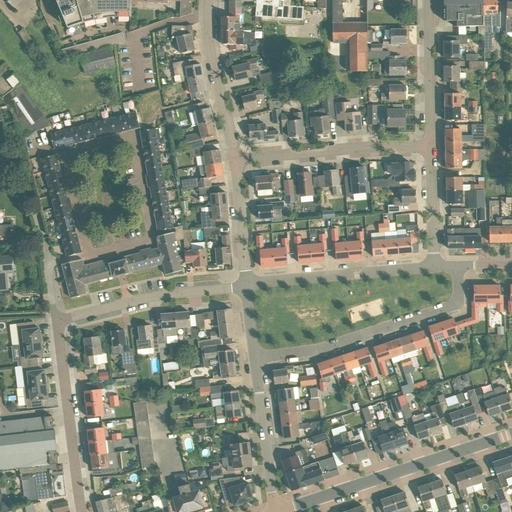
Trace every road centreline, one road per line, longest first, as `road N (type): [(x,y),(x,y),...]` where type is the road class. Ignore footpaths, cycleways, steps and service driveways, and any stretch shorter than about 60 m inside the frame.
road 1 (residential): [(113,250),(86,256),(64,164),(69,153),(118,141),(134,148),(150,234),(132,246)]
road 2 (residential): [(255,367),(446,314),(456,301),(456,267)]
road 3 (residential): [(283,511),(511,434)]
road 4 (unclassified): [(236,160),(428,146)]
road 5 (residential): [(83,511),(56,321)]
road 6 (residential): [(245,287),(432,267)]
road 7 (unclassified): [(236,160),(208,31),(209,0)]
road 8 (unclassified): [(428,146),(428,0)]
road 9 (residential): [(273,511),(255,367)]
road 10 (unclassified): [(245,287),(236,160)]
road 11 (unclassified): [(432,267),(428,146)]
